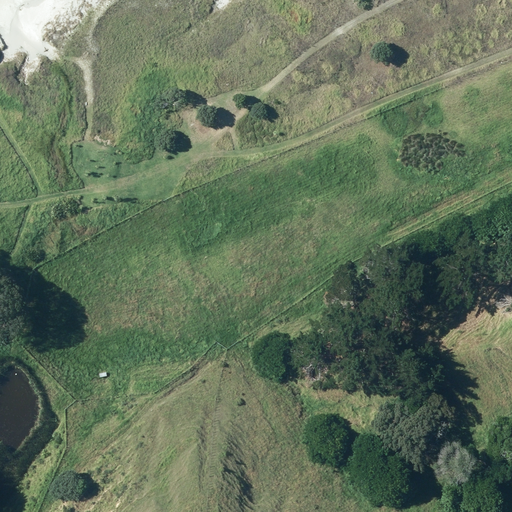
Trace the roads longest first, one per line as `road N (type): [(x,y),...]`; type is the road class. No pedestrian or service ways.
road 1 (track): [(0,198),(123,185),(206,153),(290,142),(511,49)]
road 2 (track): [(399,0),(329,37),(258,93),(229,125),(247,151)]
